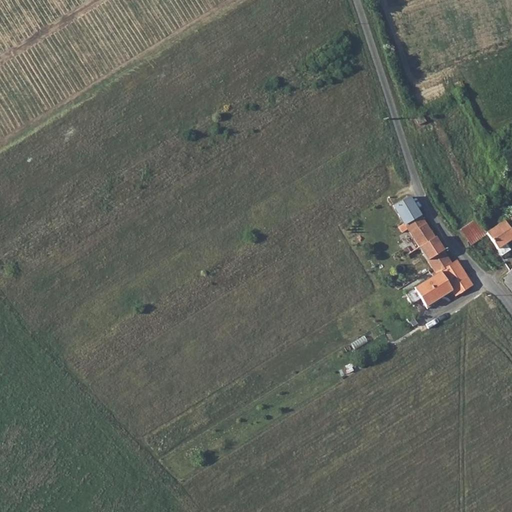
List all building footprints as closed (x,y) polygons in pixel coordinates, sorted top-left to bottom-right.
[(426,122),(423,115),(415,119),(418,125),(426,122)] [(408,197),(393,207),(397,214),(413,204),(408,197)] [(403,224),(398,227),(402,233),(407,230),(436,274),(414,288),(420,299),(425,306),(451,290),(455,297),(472,286),(463,271),(456,260),(451,263),(447,257),(425,224),(413,204),(397,214),(401,221),(403,224)] [(511,215),(485,233),(496,249),(501,255),(509,249),(505,243),(511,238),(511,215)] [(459,230),(469,244),(485,233),(476,218),(459,230)] [(511,268),(500,279),(511,292),(511,268)] [(414,288),(405,294),(412,304),(420,299),(414,288)]
